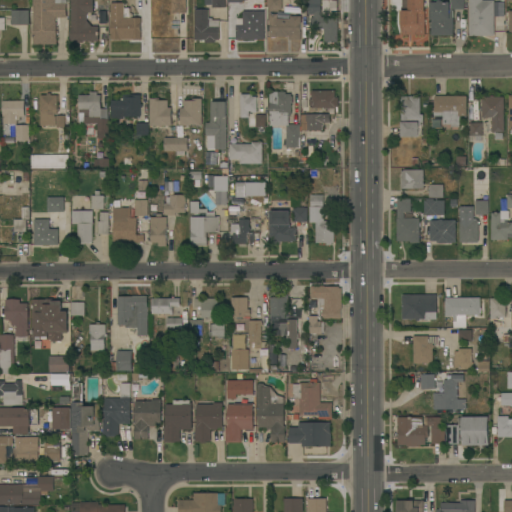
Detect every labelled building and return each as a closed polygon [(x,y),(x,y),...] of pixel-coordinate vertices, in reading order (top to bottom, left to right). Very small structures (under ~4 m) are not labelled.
[(32,0),(66,0),(66,4),(66,18),(55,18),(55,22),(56,22),(56,27),(57,27),(58,35),(56,35),(57,44),(33,45),(32,0)] [(71,0),(93,0),(93,13),(86,13),(86,21),(91,26),(98,26),(98,41),(93,41),(93,42),(90,42),(90,41),(83,41),(83,43),(75,43),(75,41),(71,41),(71,0)] [(186,0),(186,13),(171,13),(171,0),(186,0)] [(225,0),(225,8),(212,8),(212,5),(205,5),(205,0),(225,0)] [(264,0),(265,22),(261,22),(261,20),(251,20),(251,0),(264,0)] [(281,0),(282,10),(268,10),(268,0),(281,0)] [(337,42),(324,42),(324,29),(311,29),(311,17),(314,17),(314,14),(308,14),(308,0),(321,0),(321,17),(325,18),(338,18),(337,42)] [(323,11),(322,0),(337,0),(337,11),(323,11)] [(424,0),(425,34),(416,34),(416,35),(401,35),(401,21),(401,10),(409,10),(409,0),(424,0)] [(464,0),(464,9),(450,9),(450,0),(464,0)] [(469,0),(494,0),(494,36),(469,36),(469,0)] [(453,35),(431,36),(430,2),(450,2),(450,10),(453,10),(453,35)] [(195,10),(208,9),(208,18),(212,18),(212,20),(219,20),(219,40),(214,40),(214,43),(202,43),(202,40),(195,40),(195,10)] [(29,25),(11,25),(11,10),(28,10),(29,25)] [(235,40),(264,39),(263,11),(242,11),(242,24),(235,24),(235,40)] [(301,40),(289,40),(289,37),(277,37),(277,38),(269,38),(269,31),(270,31),(270,24),(269,24),(269,14),(277,14),(277,19),(290,19),(290,16),(301,16),(301,40)] [(140,25),(142,25),(142,28),(140,28),(140,39),(120,39),(119,21),(132,21),(132,18),(140,18),(140,25)] [(335,90),(335,98),(337,98),(337,107),(335,107),(335,108),(322,108),(322,110),(318,110),(318,108),(316,108),(316,112),(309,112),(309,107),(312,107),(312,106),(309,106),(309,99),(311,99),(311,91),(335,90)] [(101,109),(107,109),(107,119),(108,119),(108,138),(97,138),(97,124),(84,124),(84,117),(89,117),(89,113),(79,113),(79,95),(90,95),(90,92),(97,92),(97,95),(100,95),(101,109)] [(270,92),(285,92),(286,94),(291,94),(291,96),(292,96),(292,103),(291,103),(291,115),(288,115),(288,124),(300,124),(300,147),(286,147),(286,126),(270,126),(270,92)] [(40,95),(47,95),(47,94),(51,94),(51,95),(57,95),(57,109),(59,109),(59,111),(57,111),(57,114),(55,114),(55,117),(56,117),(56,116),(64,116),(64,128),(56,128),(56,126),(40,126),(40,95)] [(241,106),(240,105),(240,101),(241,100),(241,94),(252,94),(252,97),(256,97),(257,112),(251,113),(251,118),(241,118),(241,106)] [(121,100),(121,98),(123,98),(123,95),(140,95),(140,104),(142,104),(142,108),(140,108),(140,117),(124,117),(124,119),(111,119),(111,100),(121,100)] [(420,115),(423,115),(423,126),(422,126),(422,136),(419,136),(419,137),(401,137),(401,99),(402,99),(402,96),(420,96),(420,115)] [(466,96),(466,116),(460,116),(460,124),(459,124),(459,127),(451,127),(451,124),(443,124),(443,120),(434,120),(434,116),(434,99),(434,96),(466,96)] [(504,132),(494,132),(494,131),(492,131),(492,117),(488,117),(488,119),(483,119),(483,117),(482,117),(482,97),(504,97),(504,132)] [(149,99),(159,99),(159,101),(168,100),(168,108),(171,108),(171,126),(150,126),(149,99)] [(202,126),(180,126),(180,108),(184,108),(184,101),(192,101),(192,99),(202,99),(202,126)] [(208,148),(208,135),(205,135),(205,123),(210,123),(210,121),(211,121),(211,100),(226,100),(226,117),(226,148),(208,148)] [(24,101),(24,117),(20,117),(20,120),(17,120),(17,124),(3,124),(3,116),(2,116),(2,101),(24,101)] [(330,114),(330,123),(323,123),(323,125),(322,125),(322,130),(307,131),(307,121),(306,121),(306,114),(330,114)] [(265,127),(255,127),(255,115),(265,115),(265,127)] [(148,123),(148,136),(136,136),(136,123),(148,123)] [(482,123),(482,136),(482,142),(469,142),(469,136),(470,136),(470,123),(482,123)] [(29,141),(16,141),(16,125),(28,125),(29,141)] [(187,138),(187,151),(164,151),(164,138),(187,138)] [(251,144),(251,142),(262,142),(262,164),(239,164),(239,159),(229,159),(229,144),(251,144)] [(68,155),(68,168),(31,169),(31,155),(68,155)] [(99,167),(99,158),(108,158),(109,167),(99,167)] [(55,184),(55,178),(44,178),(44,171),(55,170),(68,169),(68,183),(55,184)] [(401,189),(401,170),(423,170),(423,188),(401,189)] [(201,171),(201,180),(200,180),(200,187),(189,187),(189,180),(189,171),(201,171)] [(208,175),(213,175),(213,176),(228,176),(228,191),(226,191),(226,204),(214,204),(214,186),(208,186),(208,175)] [(138,190),(138,181),(147,181),(147,190),(138,190)] [(172,191),(164,191),(164,182),(172,182),(172,191)] [(265,182),(266,196),(246,196),(246,198),(236,198),(236,183),(265,182)] [(429,198),(429,184),(443,185),(443,198),(429,198)] [(104,209),(91,209),(91,195),(95,196),(95,191),(100,191),(100,196),(104,196),(104,209)] [(185,195),(185,204),(185,213),(175,213),(175,215),(164,215),(164,203),(166,203),(166,197),(170,197),(170,195),(185,195)] [(316,225),(310,225),(310,208),(311,208),(311,195),(323,195),(323,217),(331,217),(331,221),(334,221),(334,243),(332,243),(332,245),(326,245),(326,243),(316,243),(316,225)] [(46,197),(63,197),(63,212),(46,212),(46,197)] [(240,198),(240,199),(251,199),(251,211),(229,211),(229,198),(240,198)] [(397,218),(397,199),(411,199),(411,212),(404,212),(404,218),(419,218),(419,243),(410,243),(410,241),(397,242),(397,218)] [(424,201),(426,201),(426,199),(433,199),(433,201),(444,201),(444,215),(424,215),(424,201)] [(135,200),(147,200),(147,216),(135,216),(135,200)] [(488,215),(475,215),(475,200),(488,200),(488,215)] [(206,217),(206,213),(190,213),(190,202),(200,202),(200,209),(207,209),(207,212),(214,212),(214,217),(219,217),(219,233),(207,233),(207,246),(191,246),(191,232),(190,232),(190,217),(206,217)] [(460,206),(473,206),(473,219),(477,219),(477,220),(478,220),(478,243),(460,243),(460,206)] [(14,232),(14,220),(22,219),(22,207),(29,207),(29,220),(26,220),(26,232),(14,232)] [(113,243),(113,208),(130,208),(130,218),(136,218),(136,235),(144,235),(144,243),(113,243)] [(307,208),(307,222),(293,222),(293,208),(307,208)] [(93,211),(93,224),(92,224),(92,242),(88,242),(88,244),(78,244),(78,223),(72,223),(72,211),(93,211)] [(279,242),(279,243),(269,243),(269,224),(270,224),(270,211),(289,211),(289,224),(290,224),(290,228),(296,228),(296,241),(295,241),(295,242),(279,242)] [(491,213),(500,213),(500,211),(509,211),(509,220),(507,220),(507,222),(511,222),(511,238),(508,238),(508,240),(491,240),(491,213)] [(109,234),(98,234),(98,221),(100,221),(100,212),(108,212),(109,234)] [(166,246),(158,246),(158,243),(151,243),(151,228),(151,217),(156,217),(156,214),(161,214),(161,217),(166,217),(166,246)] [(34,237),(33,237),(32,231),(34,231),(34,220),(49,220),(49,229),(58,229),(58,244),(52,244),(52,246),(48,246),(48,244),(35,245),(34,237)] [(233,244),(233,233),(231,233),(231,225),(228,225),(228,220),(232,220),(232,224),(239,224),(239,220),(250,220),(251,233),(246,233),(246,244),(233,244)] [(430,221),(439,220),(442,220),(455,220),(456,243),(437,243),(437,241),(430,241),(430,221)] [(341,309),(341,319),(322,319),(322,309),(324,309),(324,306),(320,306),(321,317),(324,322),(324,333),(322,333),(322,334),(309,334),(309,322),(309,316),(318,316),(318,298),(311,298),(311,286),(325,286),(325,287),(339,286),(339,288),(341,288),(341,309)] [(277,318),(278,318),(278,316),(271,316),(270,298),(282,297),(282,295),(288,295),(288,318),(287,319),(287,320),(297,320),(297,328),(299,328),(299,332),(297,332),(297,333),(296,333),(296,342),(288,342),(288,337),(288,333),(287,333),(287,335),(277,335),(277,318)] [(436,320),(424,320),(424,319),(419,319),(419,321),(416,321),(416,319),(402,319),(402,295),(436,295),(436,320)] [(506,317),(496,317),(496,319),(490,319),(490,298),(495,298),(495,295),(504,295),(504,298),(506,298),(506,317)] [(148,336),(137,336),(137,328),(126,328),(126,325),(118,325),(117,297),(147,296),(148,336)] [(231,298),(248,297),(248,309),(250,309),(250,316),(246,316),(246,317),(242,317),(242,319),(237,319),(237,317),(231,317),(231,298)] [(480,297),(480,308),(481,308),(481,313),(480,313),(480,315),(477,315),(477,316),(475,316),(475,315),(466,315),(466,328),(453,328),(453,316),(445,316),(445,298),(480,297)] [(152,314),(152,299),(179,298),(179,307),(172,307),(173,314),(152,314)] [(201,319),(201,307),(194,307),(194,299),(217,298),(218,318),(201,319)] [(28,336),(27,337),(27,343),(17,343),(17,336),(16,337),(16,336),(15,325),(11,326),(11,320),(5,320),(5,300),(20,299),(20,303),(25,303),(28,303),(28,336)] [(62,342),(51,342),(51,340),(32,340),(33,300),(46,300),(46,299),(53,299),(53,301),(61,301),(61,310),(68,310),(68,333),(62,333),(62,342)] [(84,316),(71,316),(71,302),(84,302),(84,316)] [(167,330),(167,318),(183,318),(183,330),(167,330)] [(203,335),(190,336),(190,320),(202,320),(203,335)] [(225,338),(218,339),(218,336),(212,336),(209,336),(209,332),(211,332),(211,330),(210,330),(210,329),(208,329),(208,326),(210,326),(210,325),(212,325),(212,324),(215,324),(215,321),(225,321),(225,338)] [(261,321),(261,322),(262,322),(262,326),(261,326),(261,348),(249,348),(249,343),(244,343),(244,337),(248,337),(248,336),(249,336),(249,321),(261,321)] [(91,334),(89,334),(89,325),(95,325),(95,323),(100,323),(100,325),(105,325),(105,334),(107,334),(107,337),(105,337),(105,351),(100,351),(91,351),(91,334)] [(471,330),(471,342),(458,342),(458,330),(471,330)] [(0,335),(14,335),(14,337),(16,336),(16,337),(16,354),(14,354),(14,371),(18,371),(18,374),(14,374),(14,375),(0,375),(0,335)] [(413,336),(438,336),(438,344),(433,344),(433,345),(433,348),(432,348),(432,364),(413,364),(413,336)] [(455,351),(458,351),(458,348),(471,349),(471,362),(472,362),(472,368),(454,368),(455,351)] [(249,370),(232,370),(232,350),(249,350),(249,370)] [(131,371),(117,371),(117,370),(111,370),(111,362),(116,362),(116,351),(131,351),(131,371)] [(69,356),(69,373),(49,372),(49,356),(69,356)] [(421,389),(421,375),(421,374),(421,371),(434,371),(434,374),(441,374),(441,389),(421,389)] [(47,374),(64,374),(65,385),(47,385),(47,374)] [(433,410),(433,393),(443,393),(443,380),(450,380),(451,379),(451,375),(463,375),(464,392),(466,392),(466,410),(433,410)] [(72,429),(74,429),(74,385),(73,385),(73,377),(80,377),(80,383),(83,383),(83,402),(85,402),(85,405),(90,405),(90,404),(100,404),(100,431),(88,431),(88,455),(84,455),(84,456),(73,456),(73,455),(72,455),(72,429)] [(0,381),(4,381),(4,384),(15,383),(15,380),(21,380),(21,395),(22,395),(23,403),(4,404),(3,395),(0,395),(0,381)] [(332,417),(318,417),(318,415),(300,415),(299,410),(292,410),(292,399),(292,397),(287,397),(287,389),(292,389),(292,384),(299,384),(299,383),(320,382),(320,403),(332,403),(332,417)] [(130,424),(118,424),(119,437),(103,437),(103,422),(103,420),(104,420),(104,399),(121,398),(120,384),(130,384),(130,424)] [(284,426),(285,426),(285,443),(271,442),(271,430),(264,429),(264,428),(258,428),(258,407),(257,407),(257,384),(264,384),(264,385),(268,387),(268,386),(271,388),(277,395),(284,397),(284,426)] [(511,393),(511,406),(510,406),(501,406),(501,393),(511,393)] [(152,401),(152,399),(161,399),(161,425),(156,425),(156,427),(148,427),(148,440),(134,440),(134,423),(135,423),(135,401),(152,401)] [(242,430),(242,443),(225,443),(225,428),(226,428),(226,425),(227,425),(227,404),(234,404),(234,399),(252,399),(252,403),(253,403),(253,409),(254,409),(254,413),(253,413),(253,430),(242,430)] [(192,430),(180,430),(180,442),(164,442),(164,429),(165,429),(165,425),(166,425),(166,404),(173,404),(173,400),(190,400),(190,403),(191,403),(192,430)] [(213,404),(213,403),(223,403),(223,428),(217,428),(217,430),(211,430),(211,442),(206,442),(206,443),(199,443),(199,442),(195,442),(195,428),(196,428),(196,425),(196,404),(213,404)] [(52,408),(70,407),(71,429),(52,429),(52,408)] [(0,408),(30,408),(30,409),(38,409),(38,425),(31,425),(31,426),(29,426),(29,434),(14,434),(14,426),(0,426),(0,408)] [(508,416),(508,419),(511,419),(511,437),(498,437),(498,434),(497,434),(497,419),(498,419),(498,416),(508,416)] [(418,445),(418,446),(406,446),(406,445),(398,445),(398,418),(423,417),(423,426),(428,426),(428,438),(426,438),(426,445),(418,445)] [(445,444),(432,444),(431,425),(425,425),(424,417),(442,417),(442,429),(445,429),(445,444)] [(488,445),(462,446),(462,426),(459,426),(459,428),(460,428),(460,430),(459,430),(459,444),(457,444),(457,445),(447,445),(447,444),(446,444),(446,425),(458,425),(458,418),(462,418),(462,417),(488,417),(488,445)] [(301,447),(301,443),(289,443),(289,427),(298,427),(298,422),(330,422),(331,447),(301,447)] [(0,464),(0,436),(6,436),(6,437),(13,437),(12,446),(7,446),(7,464),(0,464)] [(38,437),(38,448),(44,448),(44,443),(60,443),(60,461),(44,461),(44,457),(38,457),(38,461),(34,461),(34,464),(27,464),(27,461),(12,461),(12,448),(15,448),(15,437),(38,437)] [(0,485),(22,485),(22,478),(38,478),(38,477),(53,477),(53,480),(62,480),(63,488),(53,488),(53,491),(47,491),(47,494),(42,494),(42,492),(41,492),(41,505),(0,505),(0,485)] [(179,511),(179,500),(194,500),(194,493),(217,493),(217,494),(225,493),(225,506),(221,506),(221,511),(179,511)] [(284,511),(284,499),(303,498),(303,511),(284,511)] [(307,511),(307,498),(326,498),(326,511),(307,511)] [(234,511),(234,499),(253,499),(253,511),(234,511)] [(436,511),(436,509),(441,509),(441,503),(460,503),(460,500),(475,500),(474,511),(436,511)] [(503,511),(511,511),(511,500),(503,500),(503,511)] [(397,511),(397,501),(423,501),(423,511),(397,511)] [(71,511),(71,503),(81,503),(81,502),(99,502),(99,505),(125,505),(125,511),(71,511)]
